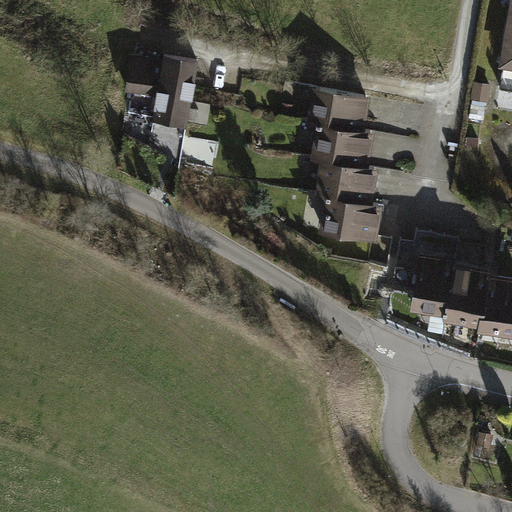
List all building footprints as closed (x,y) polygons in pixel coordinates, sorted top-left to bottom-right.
[(197,65),(165,60),(164,64),(134,60),(129,97),(159,101),(156,129),(187,133),(197,65)] [(368,94),(316,86),(311,121),(319,122),(362,129),(368,94)] [(362,129),(319,122),(314,156),(319,157),(366,164),(372,130),(362,129)] [(366,164),(319,157),(314,190),(323,191),(367,198),(372,165),(366,164)] [(367,198),(323,191),(317,226),(376,235),(381,201),(367,198)] [(458,258),(425,252),(416,307),(448,313),(457,264),(458,258)] [(491,270),(457,264),(448,313),(447,318),(482,324),(490,276),(491,270)] [(511,279),(490,276),(482,324),(481,329),(511,334),(511,279)] [(497,438),(483,436),(481,449),(495,451),(497,438)]
